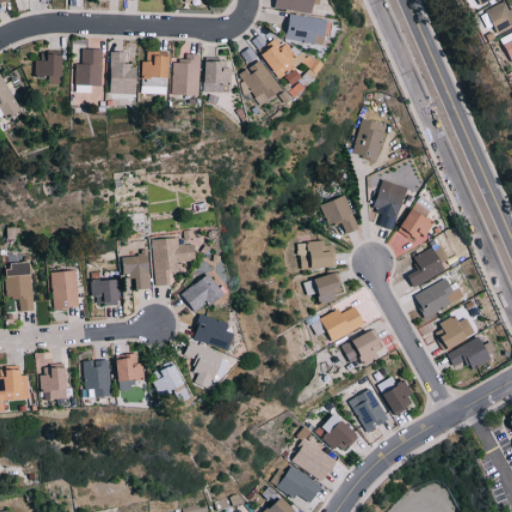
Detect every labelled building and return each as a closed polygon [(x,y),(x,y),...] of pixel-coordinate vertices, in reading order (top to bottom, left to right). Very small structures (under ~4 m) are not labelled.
[(314,0),(269,0),(269,7),(306,12),(307,3),(315,3),(314,0)] [(511,7),(508,9),(503,0),(500,0),(482,10),(494,33),(511,23),(511,7)] [(315,44),(321,19),(284,12),(280,37),(315,44)] [(253,53),(277,79),(298,60),(309,72),(316,65),(306,55),(302,58),(296,50),(291,55),(272,35),(253,53)] [(100,48),(79,48),(79,63),(73,63),(72,84),(99,85),(100,48)] [(143,60),(137,60),(137,76),(162,76),(162,51),(143,50),(143,60)] [(131,93),(132,64),(122,64),(122,51),(106,51),(105,92),(131,93)] [(30,59),(30,76),(46,75),(46,83),(57,83),(56,53),(38,53),(38,59),(30,59)] [(169,94),(196,94),(197,53),(182,53),(182,61),(170,61),(169,94)] [(279,88),(256,58),(238,72),(260,102),(279,88)] [(226,90),(227,60),(200,59),(198,89),(226,90)] [(281,78),(287,85),(297,76),(290,69),(281,78)] [(0,116),(15,110),(0,73),(0,116)] [(373,160),(384,125),(360,118),(349,153),(373,160)] [(403,186),(378,178),(369,207),(379,211),(375,224),(390,228),(403,186)] [(342,232),(355,227),(341,193),(317,203),(326,225),(338,221),(342,232)] [(417,240),(428,220),(404,207),(393,228),(417,240)] [(153,285),(166,284),(165,271),(173,271),(173,261),(192,260),(190,243),(177,244),(176,236),(149,238),(153,285)] [(295,241),(296,267),(324,266),(324,258),(329,258),(329,252),(319,252),(319,240),(295,241)] [(444,259),(437,244),(408,257),(413,268),(402,274),(408,286),(441,270),(437,262),(444,259)] [(118,274),(130,273),(131,289),(148,287),(145,254),(117,256),(118,274)] [(0,269),(0,275),(27,273),(27,262),(0,263),(0,269)] [(49,270),(50,308),(76,307),(74,269),(49,270)] [(333,270),(306,279),(315,304),(331,298),(329,293),(340,290),(333,270)] [(190,313),(218,293),(205,273),(176,292),(190,313)] [(112,303),(111,278),(85,279),(86,295),(92,295),(92,304),(112,303)] [(409,294),(419,316),(461,297),(454,281),(445,285),(442,278),(409,294)] [(335,307),(315,319),(329,342),(361,323),(350,306),(338,313),(335,307)] [(222,329),(224,322),(196,312),(187,336),(223,349),(229,332),(222,329)] [(471,334),(466,322),(454,326),(450,316),(433,322),(437,333),(432,335),(437,347),(471,334)] [(354,358),(357,363),(381,349),(369,327),(337,345),(346,363),(354,358)] [(480,344),(475,336),(443,353),(449,365),(461,359),(465,368),(494,353),(487,340),(480,344)] [(225,356),(184,341),(179,354),(192,358),(188,370),(195,372),(191,383),(202,387),(207,374),(217,378),(225,356)] [(110,380),(137,379),(136,352),(121,352),(122,357),(109,357),(110,380)] [(107,395),(105,359),(79,360),(81,389),(89,388),(90,396),(107,395)] [(167,387),(176,383),(168,362),(145,371),(154,393),(167,387)] [(0,399),(27,398),(26,374),(16,375),(16,366),(0,367),(0,399)] [(60,366),(40,367),(40,374),(33,374),(34,391),(41,390),(41,398),(61,397),(60,366)] [(394,408),(395,410),(412,401),(400,378),(376,391),(386,412),(394,408)] [(360,430),(383,421),(370,388),(347,396),(360,430)] [(356,435),(326,413),(311,434),(329,447),(332,444),(344,452),(356,435)] [(318,479),(332,458),(301,438),(287,459),(318,479)] [(294,493),(305,501),(318,486),(289,463),(272,485),(290,498),(294,493)] [(290,511),(273,495),(256,511),(290,511)]
